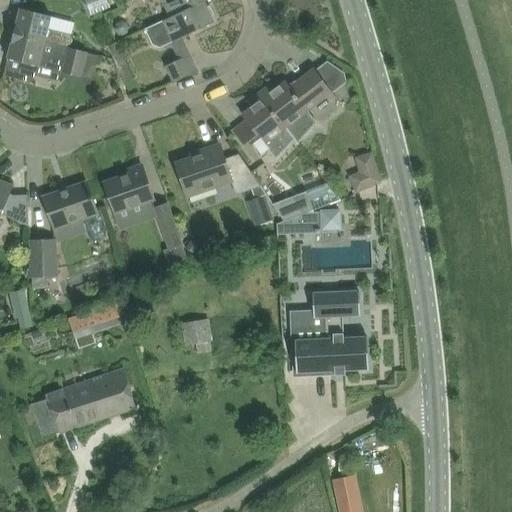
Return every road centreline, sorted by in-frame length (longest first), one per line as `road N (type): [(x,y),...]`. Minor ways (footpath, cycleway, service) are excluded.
road 1 (tertiary): [(435,399),(414,237),(351,0)]
road 2 (residential): [(259,0),(259,43),(218,88),(66,140),(36,142),(0,127)]
road 3 (residential): [(212,511),(362,415),(435,399)]
